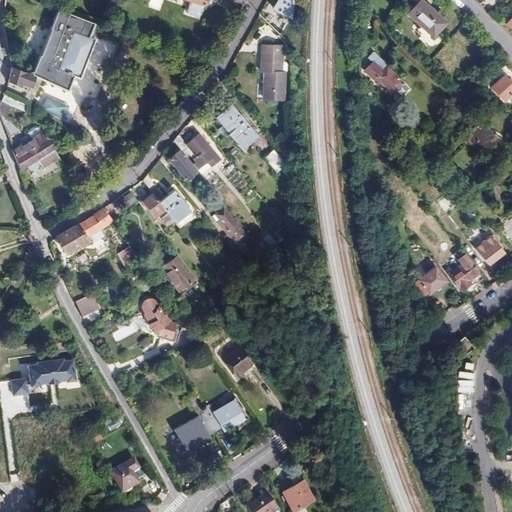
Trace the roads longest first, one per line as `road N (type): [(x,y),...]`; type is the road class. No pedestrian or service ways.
road 1 (residential): [(511,286),(190,511)]
road 2 (residential): [(256,0),(189,107),(121,183),(36,241)]
road 3 (residential): [(187,511),(82,337),(36,241)]
road 4 (residential): [(511,335),(491,350),(479,382),(492,511)]
